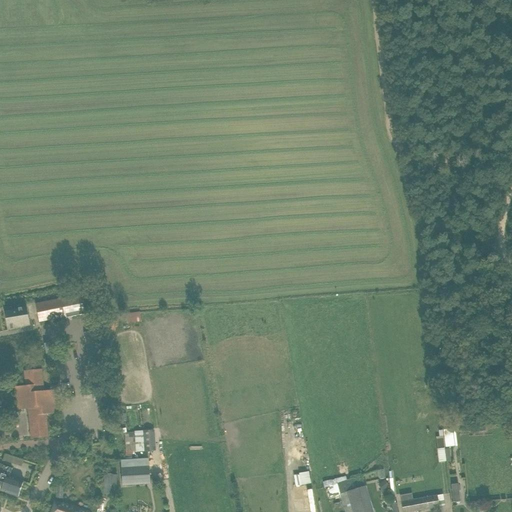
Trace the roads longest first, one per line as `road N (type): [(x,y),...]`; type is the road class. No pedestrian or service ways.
road 1 (track): [(376,0),(389,130),(398,149),(441,161),(511,119)]
road 2 (unknown): [(28,511),(69,431),(63,325)]
road 3 (track): [(503,247),(422,220),(398,149)]
